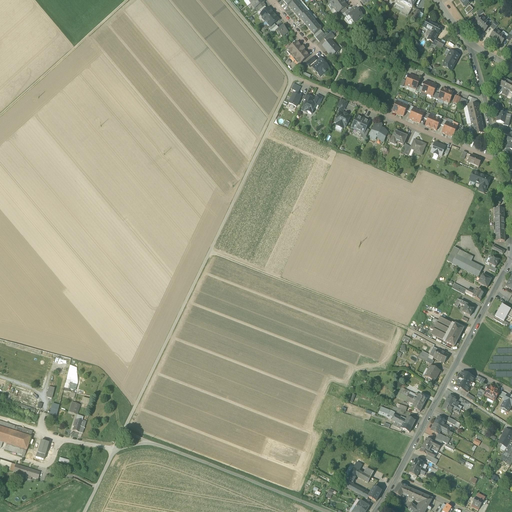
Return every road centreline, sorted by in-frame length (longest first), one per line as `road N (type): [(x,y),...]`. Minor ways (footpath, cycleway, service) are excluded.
road 1 (track): [(227,0),(293,78),(123,430)]
road 2 (unclassified): [(325,511),(123,430),(83,511)]
road 3 (track): [(459,356),(208,251)]
road 4 (residential): [(299,79),(498,161)]
road 5 (track): [(0,115),(127,0)]
road 6 (residential): [(456,362),(395,478)]
